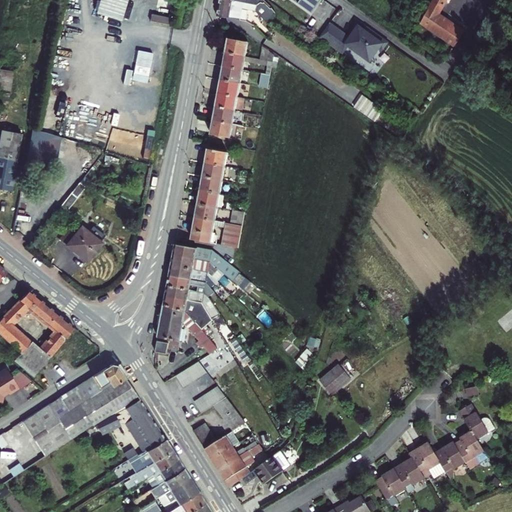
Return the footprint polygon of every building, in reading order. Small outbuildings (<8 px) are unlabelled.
[(127,0),(100,0),(97,13),(121,20),(127,0)] [(173,0),(172,0),(153,0),(152,10),(170,14),(173,0)] [(219,0),(217,16),(233,19),(239,20),(241,9),(255,11),(261,18),(269,9),(263,2),(260,2),(260,4),(235,0),(219,0)] [(299,0),(297,3),(311,13),(320,0),(299,0)] [(430,29),(440,15),(439,14),(446,0),(433,0),(421,23),(430,29)] [(269,9),(261,18),(266,23),(274,14),(269,9)] [(171,18),(151,14),(150,21),(170,25),(171,18)] [(446,19),(440,15),(430,29),(436,33),(446,19)] [(454,46),(464,32),(446,19),(436,33),(454,46)] [(349,38),(329,23),(319,38),(339,52),(345,44),(369,62),(379,48),(382,50),(387,43),(365,26),(363,29),(358,26),(349,38)] [(228,38),(225,53),(245,56),(247,42),(228,38)] [(263,47),(261,59),(272,61),(273,54),(263,47)] [(138,49),(134,79),(150,81),(154,51),(138,49)] [(225,53),(223,66),(242,70),(244,62),(245,56),(225,53)] [(269,75),(272,61),(261,59),(245,56),(244,62),(266,65),(265,74),(269,75)] [(242,70),(223,66),(220,80),(240,83),(242,70)] [(17,70),(7,68),(2,99),(11,101),(17,70)] [(220,80),(218,94),(237,98),(240,83),(220,80)] [(244,99),(247,85),(240,83),(237,98),(244,99)] [(218,94),(215,107),(235,110),(237,98),(218,94)] [(242,111),(244,99),(237,98),(235,110),(242,111)] [(215,107),(213,121),(232,124),(235,110),(215,107)] [(414,107),(410,113),(415,117),(420,111),(414,107)] [(240,125),(242,112),(242,111),(235,110),(232,124),(240,125)] [(232,124),(213,121),(210,134),(230,138),(232,124)] [(232,124),(230,138),(239,140),(242,126),(240,125),(232,124)] [(22,138),(3,134),(0,148),(0,191),(12,194),(22,138)] [(208,149),(205,163),(224,166),(227,153),(208,149)] [(205,163),(203,176),(222,179),(224,166),(205,163)] [(222,179),(203,176),(200,190),(219,193),(222,179)] [(78,180),(58,206),(64,210),(85,182),(78,180)] [(219,193),(200,190),(197,203),(217,207),(219,193)] [(197,203),(195,217),(214,220),(217,207),(197,203)] [(242,225),(244,211),(233,210),(230,223),(242,225)] [(210,243),(213,227),(214,220),(195,217),(191,240),(210,243)] [(214,220),(213,227),(225,229),(227,223),(214,220)] [(227,223),(225,229),(222,245),(237,248),(242,225),(230,223),(227,223)] [(90,260),(104,241),(83,225),(70,244),(90,260)] [(174,244),(172,256),(212,263),(219,269),(224,273),(233,280),(239,272),(234,268),(212,251),(174,244)] [(212,263),(172,256),(170,266),(193,269),(207,272),(208,272),(212,276),(219,269),(212,263)] [(170,266),(168,276),(207,283),(211,288),(215,285),(207,274),(206,277),(192,274),(193,269),(170,266)] [(224,273),(219,269),(212,276),(218,282),(224,273)] [(239,272),(233,280),(242,288),(249,280),(239,272)] [(168,276),(166,286),(188,290),(189,285),(197,286),(196,291),(203,292),(205,294),(208,296),(209,296),(215,292),(211,288),(207,283),(168,276)] [(166,286),(165,295),(201,302),(205,307),(210,315),(214,322),(222,316),(209,296),(208,296),(205,294),(203,292),(196,291),(188,290),(166,286)] [(27,291),(0,319),(0,335),(20,353),(13,360),(32,377),(73,328),(27,291)] [(165,295),(163,305),(186,313),(199,328),(206,322),(204,320),(210,315),(205,307),(201,302),(165,295)] [(172,324),(180,335),(182,322),(198,341),(196,342),(201,348),(202,347),(209,355),(217,349),(199,328),(186,313),(163,305),(160,322),(172,324)] [(160,322),(157,337),(169,340),(167,349),(177,350),(180,335),(172,324),(160,322)] [(169,340),(157,337),(155,352),(166,354),(167,349),(169,340)] [(183,387),(189,383),(194,380),(207,372),(199,361),(176,376),(183,387)] [(332,393),(351,377),(339,363),(320,379),(332,393)] [(80,384),(89,398),(110,386),(111,387),(125,379),(116,366),(110,365),(80,384)] [(0,401),(2,402),(3,396),(8,392),(9,394),(19,388),(12,376),(6,367),(0,371),(0,401)] [(20,371),(12,376),(19,388),(19,389),(32,381),(20,371)] [(97,423),(113,415),(122,409),(129,405),(138,399),(125,379),(111,387),(110,386),(89,398),(90,399),(79,406),(92,425),(97,423)] [(80,384),(58,397),(68,413),(79,406),(90,399),(89,398),(80,384)] [(201,413),(207,410),(212,406),(213,405),(218,402),(225,397),(218,387),(194,402),(201,413)] [(58,397),(46,405),(56,420),(57,420),(70,439),(86,429),(90,427),(92,425),(79,406),(68,413),(58,397)] [(213,405),(218,412),(230,403),(225,397),(218,402),(213,405)] [(97,423),(102,431),(120,422),(125,424),(144,452),(164,440),(138,399),(129,405),(122,409),(113,415),(97,423)] [(218,412),(222,418),(235,410),(230,403),(218,412)] [(46,405),(21,421),(43,456),(70,439),(57,420),(56,420),(46,405)] [(481,422),(472,405),(460,412),(472,432),(477,442),(491,434),(492,435),(496,433),(490,422),(487,421),(484,421),(481,422)] [(235,410),(222,418),(227,425),(240,416),(235,410)] [(227,425),(233,432),(245,423),(240,416),(227,425)] [(90,427),(94,435),(101,432),(96,423),(92,425),(90,427)] [(193,431),(197,437),(209,430),(205,423),(193,431)] [(209,430),(197,437),(201,444),(213,436),(209,430)] [(226,436),(233,447),(239,443),(232,432),(226,436)] [(460,442),(454,446),(464,465),(468,472),(478,467),(474,460),(484,454),(477,442),(472,432),(459,440),(460,442)] [(201,444),(205,450),(217,442),(213,436),(201,444)] [(226,436),(217,442),(205,450),(212,460),(217,469),(239,456),(233,447),(226,436)] [(144,452),(130,461),(136,472),(140,469),(171,450),(164,440),(144,452)] [(260,443),(239,456),(217,469),(229,487),(242,478),(250,473),(246,467),(254,462),(251,457),(265,449),(260,443)] [(427,472),(440,465),(434,454),(428,445),(427,443),(408,454),(411,459),(423,480),(430,476),(427,472)] [(464,465),(454,446),(452,444),(434,454),(440,465),(449,481),(453,479),(453,471),(464,465)] [(171,450),(140,469),(142,472),(130,479),(134,485),(145,478),(176,459),(171,450)] [(258,476),(264,483),(290,465),(281,451),(250,473),(242,478),(246,484),(258,476)] [(183,469),(176,459),(145,478),(152,488),(183,469)] [(392,470),(403,489),(409,485),(410,487),(423,480),(411,459),(392,470)] [(440,465),(427,472),(430,476),(433,482),(446,475),(440,465)] [(155,498),(157,497),(188,478),(183,469),(152,488),(148,490),(141,495),(144,499),(149,496),(152,501),(155,498)] [(381,477),(374,481),(385,501),(392,496),(393,497),(404,491),(403,489),(392,470),(380,476),(381,477)] [(210,511),(188,478),(157,497),(166,511),(210,511)] [(348,500),(333,509),(335,511),(370,511),(360,496),(350,502),(348,500)] [(144,506),(147,511),(163,511),(155,498),(152,501),(144,506)]
